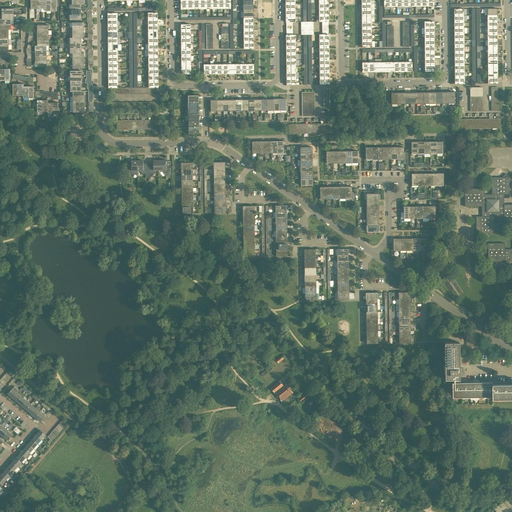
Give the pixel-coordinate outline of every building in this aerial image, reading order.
[(470,96),(476,96),(482,96),(482,88),(470,88),(470,96)] [(298,145),(298,148),(300,148),(300,154),(312,153),(312,147),(301,147),(301,145),(298,145)] [(148,165),(148,167),(148,174),(154,174),(157,170),(159,170),(159,160),(153,161),(153,165),(148,165)] [(165,160),(159,160),(159,170),(161,170),(164,174),(170,174),(170,167),(166,167),(165,160)] [(135,171),(137,171),(137,161),(131,161),(131,168),(126,168),(126,174),(132,174),(135,171)] [(143,161),(137,161),(137,171),(139,171),(142,174),(148,174),(148,167),(143,167),(143,161)] [(511,204),(504,204),(504,198),(510,198),(509,183),(509,177),(506,174),(502,177),(492,177),(492,194),(485,194),(485,190),(482,190),(482,188),(465,189),(465,207),(482,206),(482,216),(476,216),(476,233),(474,233),(494,233),(494,216),(497,216),(497,221),(504,221),(504,222),(511,222),(511,248),(505,249),(505,243),(488,243),(484,247),(488,251),(488,261),(505,261),(505,262),(511,261),(511,204)] [(465,368),(460,368),(459,342),(444,342),(445,380),(452,379),(460,379),(460,376),(465,376),(465,368)] [(279,381),(270,388),(282,401),(292,392),(285,383),(283,385),(279,381)] [(492,382),(460,383),(452,383),(452,398),(492,397),(492,400),(511,399),(511,384),(492,385),(492,382)] [(8,394),(12,398),(19,390),(14,386),(8,394)] [(19,390),(12,398),(17,402),(22,396),(23,394),(19,390)] [(299,399),(301,402),(309,395),(307,393),(299,399)] [(317,394),(313,397),(318,405),(323,402),(317,394)] [(22,396),(17,402),(22,405),(26,400),(22,396)] [(26,400),(22,405),(26,409),(31,404),(26,400)] [(31,404),(26,409),(31,413),(35,408),(31,404)] [(35,417),(40,412),(42,410),(37,406),(35,408),(31,413),(35,417)] [(40,421),(42,419),(44,416),(40,412),(35,417),(40,421)] [(7,419),(1,425),(0,423),(0,430),(5,425),(9,421),(7,419)] [(5,425),(0,430),(0,433),(3,436),(8,431),(14,424),(12,423),(8,427),(5,425)] [(40,430),(36,435),(41,439),(45,435),(40,430)] [(13,435),(8,431),(3,436),(8,440),(13,435)] [(36,435),(32,439),(37,444),(41,439),(36,435)] [(33,448),(37,444),(32,439),(28,444),(33,448)] [(28,444),(24,448),(24,449),(29,453),(33,448),(28,444)] [(29,453),(24,449),(20,453),(25,458),(26,457),(27,459),(31,455),(29,453)] [(20,453),(16,458),(21,462),(25,458),(20,453)] [(17,467),(21,462),(16,458),(12,462),(17,467)] [(12,462),(8,467),(14,471),(17,467),(12,462)] [(19,476),(14,471),(8,467),(4,471),(10,476),(12,473),(17,478),(19,476)] [(4,471),(0,476),(6,480),(10,476),(4,471)]
